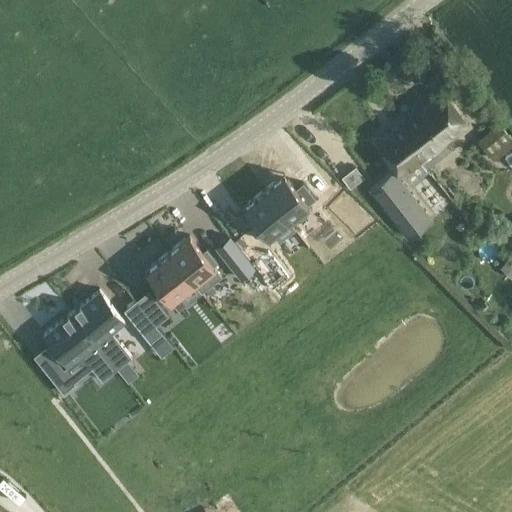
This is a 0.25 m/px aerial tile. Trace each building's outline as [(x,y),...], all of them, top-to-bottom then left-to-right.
[(405,122),(397,128),(406,140),(405,141),(419,159),(467,121),(444,91),(404,122),(405,122)] [(406,140),(397,128),(377,144),(396,168),(371,188),(409,236),(431,219),(397,176),(400,174),(419,159),(405,141),(406,140)] [(504,152),(488,131),(477,140),(494,160),(504,152)] [(355,166),(341,177),(350,187),(364,176),(355,166)] [(284,173),(283,174),(277,179),(264,189),(289,221),(289,220),(309,205),(308,204),(316,198),(303,182),(295,188),(288,178),(285,175),(284,173)] [(289,221),(264,189),(247,203),(244,205),(257,221),(252,225),(264,240),(272,234),(279,242),(295,228),(289,220),(289,221)] [(343,189),(324,209),(355,240),(377,222),(343,189)] [(190,235),(170,250),(194,282),(201,292),(222,275),(216,268),(214,265),(218,261),(207,247),(202,251),(190,235)] [(229,236),(216,246),(241,278),(254,267),(250,262),(229,236)] [(267,248),(250,262),(254,267),(271,288),(288,275),(267,248)] [(194,282),(170,250),(147,269),(171,300),(194,282)] [(178,359),(271,424),(322,352),(229,286),(178,359)] [(100,288),(72,311),(117,368),(132,356),(112,330),(124,320),(100,288)] [(149,289),(136,299),(156,324),(169,314),(149,289)] [(156,324),(136,299),(123,309),(150,342),(162,332),(156,324)] [(117,368),(72,311),(44,333),(69,364),(81,354),(102,380),(105,377),(117,368)] [(58,361),(46,371),(63,392),(75,382),(58,361)] [(226,444),(239,426),(164,372),(113,442),(204,509),(243,456),(226,444)] [(7,429),(36,455),(51,438),(22,412),(7,429)] [(33,506),(41,511),(129,511),(139,500),(72,452),(33,506)]
